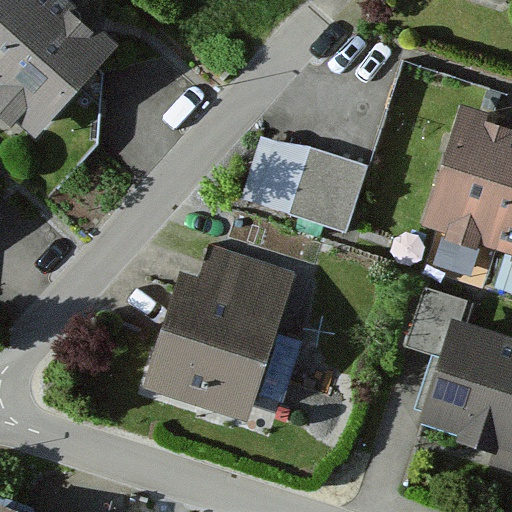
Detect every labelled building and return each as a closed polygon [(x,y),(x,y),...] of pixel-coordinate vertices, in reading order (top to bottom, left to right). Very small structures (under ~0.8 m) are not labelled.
[(0,0),(0,104),(39,141),(128,47),(102,23),(77,0),(0,0)] [(511,123),(498,119),(469,110),(432,229),(511,253),(511,123)] [(265,125),(243,194),(350,227),(372,158),(265,125)] [(188,274),(150,386),(254,421),(304,273),(215,243),(203,279),(188,274)] [(511,336),(458,319),(431,420),(470,431),(511,465),(511,336)] [(0,511),(33,511),(0,499),(0,511)]
